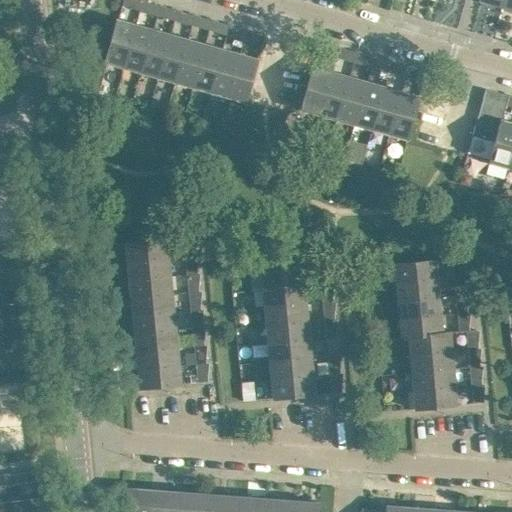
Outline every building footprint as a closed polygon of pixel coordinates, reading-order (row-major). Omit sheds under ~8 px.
[(139,0),(129,0),(127,7),(140,10),(142,1),(139,0)] [(160,6),(147,2),(145,12),(157,15),(160,6)] [(177,10),(165,7),(162,17),(174,20),(177,10)] [(192,25),(194,15),(182,12),(179,22),(192,25)] [(209,30),(212,20),(199,17),(197,27),(209,30)] [(116,19),(104,62),(105,62),(107,62),(122,67),(134,24),(123,22),(118,20),(116,19)] [(226,35),(229,25),(217,22),(214,31),(226,35)] [(134,24),(122,67),(139,72),(151,29),(134,24)] [(244,40),(246,30),(234,27),(231,36),(244,40)] [(151,29),(139,72),(157,77),(169,34),(151,29)] [(249,41),(261,45),(264,35),(251,31),(249,41)] [(169,34),(157,77),(175,82),(187,39),(169,34)] [(187,39),(175,82),(193,87),(205,44),(187,39)] [(205,44),(193,87),(210,92),(222,49),(205,44)] [(336,57),(339,48),(327,44),(324,54),(336,57)] [(222,49),(210,92),(228,97),(240,54),(222,49)] [(354,62),(356,52),(344,49),(341,59),(354,62)] [(240,54),(228,97),(245,101),(246,102),(258,59),(257,59),(240,54)] [(371,67),(374,57),(361,54),(358,64),(371,67)] [(388,72),(391,62),(379,59),(376,68),(388,72)] [(405,77),(408,67),(396,64),(393,73),(405,77)] [(301,109),(300,109),(318,114),(330,72),(314,67),(312,67),(301,109)] [(410,78),(423,82),(426,72),(425,72),(413,68),(410,78)] [(330,72),(318,114),(336,119),(348,77),(330,72)] [(348,77),(336,119),(354,124),(366,82),(348,77)] [(366,82),(354,124),(372,129),(384,87),(366,82)] [(384,87),(372,129),(390,134),(402,92),(384,87)] [(485,89),(482,101),(506,107),(509,96),(485,89)] [(402,92),(390,134),(407,139),(408,139),(408,138),(419,97),(402,92)] [(482,101),(479,112),(503,119),(506,107),(482,101)] [(479,112),(475,124),(497,130),(500,120),(502,120),(503,119),(479,112)] [(489,158),(488,162),(506,167),(511,145),(511,123),(502,120),(500,120),(497,130),(494,142),(489,158)] [(284,123),(280,135),(292,139),(296,128),(284,123)] [(475,124),(472,136),(494,142),(497,130),(475,124)] [(472,136),(467,152),(470,153),(489,158),(494,142),(472,136)] [(402,156),(402,145),(388,144),(388,156),(402,156)] [(349,145),(345,159),(358,162),(361,148),(349,145)] [(391,162),(388,170),(396,172),(399,164),(391,162)] [(461,172),(458,183),(470,186),(472,179),(469,174),(461,172)] [(117,224),(129,223),(128,215),(116,216),(117,224)] [(166,239),(125,243),(127,261),(168,257),(167,240),(166,239)] [(185,257),(195,256),(194,243),(184,244),(185,257)] [(259,253),(259,254),(261,271),(302,267),(301,250),(300,249),(259,253)] [(319,267),(329,266),(328,253),(318,254),(319,267)] [(170,275),(168,257),(127,261),(128,279),(170,275)] [(395,282),(437,278),(435,261),(435,259),(393,264),(394,265),(395,282)] [(187,274),(197,274),(196,261),(185,262),(187,274)] [(454,278),(464,277),(462,264),(452,265),(454,278)] [(445,278),(453,278),(452,266),(444,266),(445,278)] [(302,267),(261,271),(262,289),(304,285),(302,267)] [(321,285),(331,284),(329,271),(319,272),(321,285)] [(170,275),(128,279),(130,297),(172,293),(170,275)] [(3,288),(16,286),(15,276),(2,278),(3,288)] [(397,300),(439,296),(437,278),(395,282),(397,300)] [(189,292),(199,291),(197,279),(187,280),(189,292)] [(455,295),(465,295),(464,282),(454,283),(455,295)] [(304,285),(262,289),(264,307),(306,303),(304,285)] [(322,302),(332,301),(331,289),(321,290),(322,302)] [(174,311),(172,293),(130,297),(132,315),(174,311)] [(399,318),(440,314),(439,296),(397,300),(399,318)] [(190,310),(200,309),(199,297),(189,298),(190,310)] [(457,313),(467,312),(466,300),(456,301),(457,313)] [(18,303),(0,304),(0,306),(4,347),(22,345),(18,303)] [(306,303),(264,307),(266,325),(307,321),(306,303)] [(324,320),(334,319),(333,307),(323,308),(324,320)] [(174,311),(132,315),(134,334),(175,329),(174,311)] [(399,318),(400,335),(442,331),(440,314),(399,318)] [(192,328),(202,327),(201,315),(191,316),(192,328)] [(469,331),(468,318),(458,319),(459,332),(469,331)] [(307,321),(266,325),(268,344),(309,340),(307,321)] [(326,338),(336,337),(335,325),(325,325),(326,338)] [(177,348),(175,329),(134,334),(135,352),(177,348)] [(442,332),(442,331),(400,335),(400,337),(408,336),(409,354),(451,350),(449,331),(442,332)] [(194,346),(204,345),(203,332),(193,333),(194,346)] [(468,349),(478,348),(477,335),(467,336),(468,349)] [(309,340),(268,344),(269,362),(311,358),(309,340)] [(328,356),(338,355),(336,342),(326,343),(328,356)] [(177,348),(135,352),(137,370),(179,366),(177,348)] [(196,364),(206,363),(204,350),(194,351),(196,364)] [(409,354),(411,372),(453,368),(451,350),(409,354)] [(469,367),(479,366),(478,353),(468,354),(469,367)] [(311,358),(269,362),(271,380),(313,376),(311,358)] [(329,374),(339,373),(338,360),(328,361),(329,374)] [(181,384),(179,366),(137,370),(139,388),(181,384)] [(207,381),(206,368),(196,369),(197,382),(207,381)] [(454,386),(453,368),(411,372),(413,391),(454,386)] [(471,385),(481,384),(480,371),(470,372),(471,385)] [(313,376),(271,380),(273,398),(314,394),(313,376)] [(341,391),(340,378),(330,379),(331,392),(341,391)] [(413,391),(415,409),(456,405),(454,386),(413,391)] [(483,402),(482,389),(472,390),(473,403),(483,402)] [(36,471),(33,471),(23,472),(24,474),(25,483),(37,481),(36,471)] [(18,473),(6,474),(6,476),(7,485),(19,483),(18,474),(18,473)] [(149,511),(151,490),(126,488),(124,511),(149,511)] [(173,511),(175,492),(151,490),(149,511),(173,511)] [(197,511),(199,493),(175,492),(173,511),(197,511)] [(221,511),(223,495),(199,493),(197,511),(221,511)] [(245,511),(247,497),(223,495),(221,511),(245,511)] [(269,511),(271,499),(247,497),(245,511),(269,511)] [(21,511),(41,511),(40,498),(20,500),(21,511)] [(269,511),(293,511),(294,501),(271,499),(269,511)] [(3,511),(21,511),(20,500),(3,502),(3,511)] [(293,511),(318,511),(319,503),(294,501),(293,511)]
